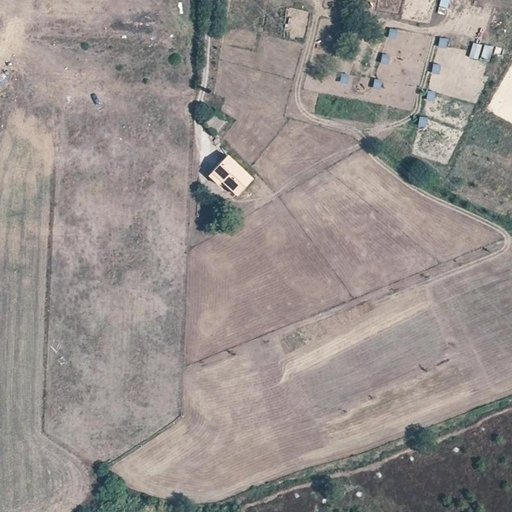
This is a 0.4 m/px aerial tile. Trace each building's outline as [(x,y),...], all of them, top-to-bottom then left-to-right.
[(440,0),(439,7),(447,9),(449,0),(440,0)] [(151,34),(150,19),(136,19),(136,35),(151,34)] [(396,40),(398,30),(389,29),(387,39),(396,40)] [(447,49),(448,40),(439,39),(438,48),(447,49)] [(489,63),(493,48),(473,42),(469,58),(489,63)] [(388,65),(390,56),(383,54),(380,63),(388,65)] [(433,64),(431,74),(439,76),(441,66),(433,64)] [(341,74),(340,83),(348,84),(349,75),(341,74)] [(379,91),(382,80),(375,79),(372,89),(379,91)] [(427,91),(425,102),(434,103),(435,92),(427,91)] [(215,112),(204,124),(215,134),(226,122),(215,112)] [(418,127),(428,128),(429,119),(419,118),(418,127)] [(240,192),(253,178),(228,154),(211,172),(222,182),(227,187),(230,183),(240,192)] [(222,182),(211,172),(207,176),(218,186),(222,182)] [(240,192),(230,183),(227,187),(236,196),(240,192)]
